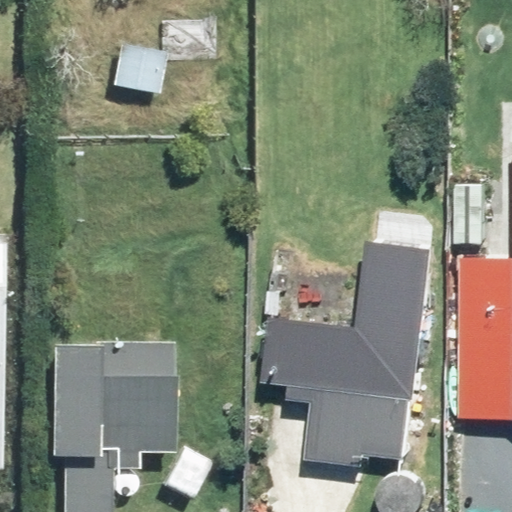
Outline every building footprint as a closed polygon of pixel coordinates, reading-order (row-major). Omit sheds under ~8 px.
[(134,189),(79,188),(78,229),(133,230),(134,189)] [(503,217),(462,216),(461,362),(511,362),(511,246),(502,246),(503,217)] [(358,324),(270,315),(263,381),(329,389),(323,448),(406,457),(413,397),(419,398),(436,246),(367,237),(358,324)] [(318,311),(331,318),(344,312),(350,299),(346,287),(333,281),(320,285),(314,298),(318,311)] [(170,341),(46,342),(47,455),(57,455),(57,511),(108,511),(108,465),(134,466),(133,451),(170,450),(170,341)] [(490,511),(490,487),(464,488),(463,511),(490,511)]
